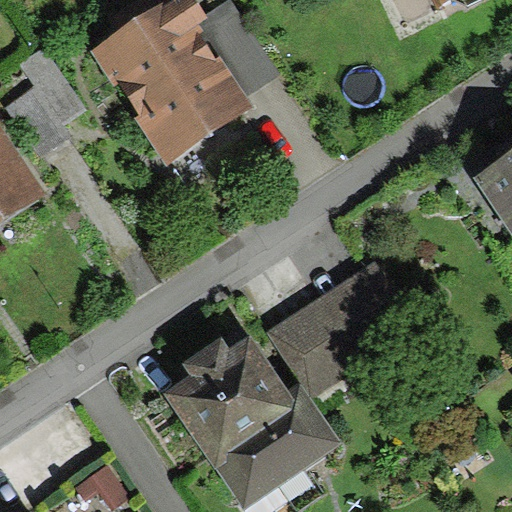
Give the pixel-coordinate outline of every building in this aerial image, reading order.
[(166,0),(91,48),(166,166),(254,108),(247,96),(210,42),(200,25),(209,19),(206,14),(196,0),(166,0)] [(231,0),(227,0),(206,14),(209,19),(200,25),(247,96),(281,73),(231,0)] [(430,0),(435,9),(454,0),(430,0)] [(37,91),(59,123),(86,106),(48,47),(21,64),(37,91)] [(41,156),(69,137),(59,123),(37,91),(9,110),(41,156)] [(0,223),(48,191),(0,120),(0,223)] [(475,179),(511,231),(511,153),(497,164),(475,179)] [(365,268),(269,331),(312,397),(408,335),(365,268)] [(192,376),(164,395),(241,508),(338,443),(301,388),(292,394),(272,365),(250,333),(230,347),(223,336),(184,363),(192,376)]
